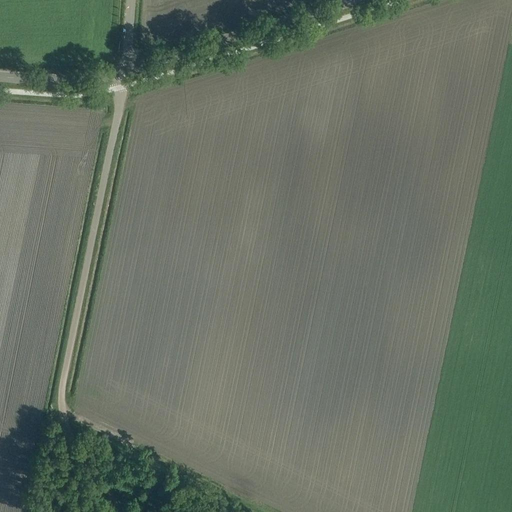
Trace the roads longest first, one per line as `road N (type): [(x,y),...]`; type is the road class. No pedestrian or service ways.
road 1 (unclassified): [(117,511),(70,437),(60,397),(126,70)]
road 2 (tertiary): [(126,70),(352,0)]
road 3 (track): [(258,511),(63,415)]
road 4 (tertiary): [(0,77),(90,79),(126,70)]
